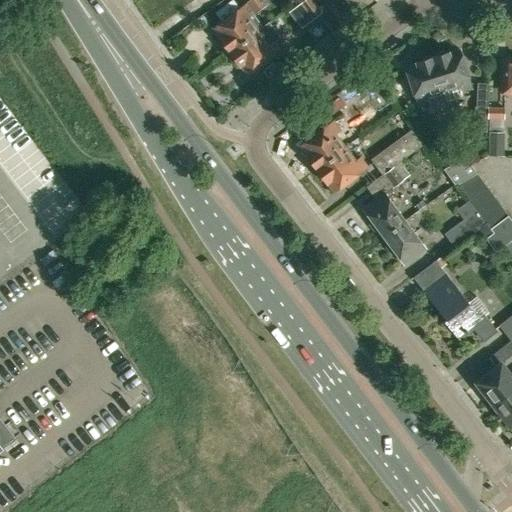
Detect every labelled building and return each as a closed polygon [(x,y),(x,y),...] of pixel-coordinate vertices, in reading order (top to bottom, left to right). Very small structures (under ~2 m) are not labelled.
[(221,21),(213,27),(220,36),(218,37),(220,40),(221,43),(224,48),(227,49),(229,52),(259,29),(265,25),(255,12),(247,2),(239,8),(233,0),(232,0),(215,13),(221,21)] [(311,0),(304,0),(299,4),(312,20),(321,12),(311,0)] [(200,26),(205,27),(212,22),(209,19),(206,20),(202,14),(195,20),(200,26)] [(259,29),(229,52),(230,54),(231,57),(234,62),(237,63),(239,66),(241,65),(248,74),(282,49),(274,38),(278,35),(269,22),(265,25),(259,29)] [(461,92),(473,88),(460,49),(450,53),(449,51),(446,52),(443,51),(437,53),(435,55),(432,56),(448,105),(449,105),(448,101),(459,97),(461,94),(461,92)] [(447,105),(448,105),(432,56),(429,57),(426,56),(421,58),(419,60),(415,61),(416,63),(405,67),(418,105),(429,102),(432,110),(447,105)] [(511,92),(511,58),(504,58),(503,92),(511,92)] [(477,107),(488,107),(489,83),(478,83),(477,107)] [(347,106),(341,98),(328,107),(334,115),(347,106)] [(504,107),(488,107),(488,117),(504,117),(504,107)] [(316,169),(344,148),(335,135),(340,131),(333,120),(300,144),(307,154),(305,155),(308,158),(308,161),(311,165),(314,166),(316,169)] [(504,133),(488,132),(487,156),(503,157),(504,133)] [(382,174),(398,162),(421,146),(411,133),(372,161),(382,174)] [(322,179),(324,180),(326,183),(328,182),(335,191),(368,167),(360,157),(354,161),(344,148),(316,169),(318,171),(318,175),(322,179)] [(457,182),(458,183),(477,173),(465,157),(443,169),(454,184),(457,182)] [(399,162),(382,175),(391,187),(408,174),(399,162)] [(458,183),(466,194),(483,182),(477,173),(458,183)] [(466,194),(470,200),(472,203),(489,190),(483,182),(466,194)] [(472,203),(478,211),(496,199),(489,190),(472,203)] [(383,236),(405,220),(384,192),(363,208),(370,218),(369,223),(374,230),(380,231),(383,236)] [(478,211),(485,220),(502,207),(496,199),(478,211)] [(478,211),(472,203),(470,200),(456,210),(463,219),(444,234),(454,246),(475,230),(486,222),(485,220),(478,211)] [(502,207),(485,220),(486,222),(491,228),(508,216),(502,207)] [(511,220),(508,216),(491,228),(504,245),(511,238),(511,220)] [(404,264),(426,248),(405,220),(383,236),(387,241),(386,246),(391,253),(397,254),(404,264)] [(485,315),(488,312),(476,297),(469,303),(435,260),(411,278),(412,279),(414,277),(441,311),(445,308),(450,315),(444,320),(459,340),(474,328),(484,341),(497,330),(485,315)] [(511,315),(499,326),(510,341),(511,339),(511,315)] [(493,405),(511,390),(511,375),(511,376),(501,363),(476,382),(493,405)] [(511,390),(493,405),(511,427),(511,425),(511,390)] [(0,451),(3,449),(2,447),(14,437),(0,418),(0,451)]
